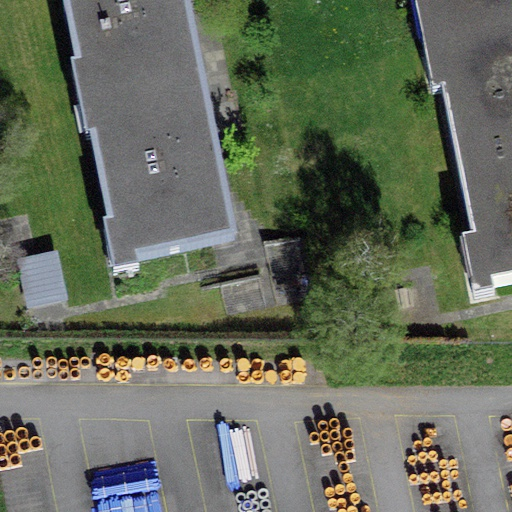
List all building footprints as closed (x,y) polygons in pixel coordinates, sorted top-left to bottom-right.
[(197,87),(179,0),(53,0),(77,112),(197,87)] [(511,0),(416,0),(428,54),(511,37),(511,0)] [(511,281),(511,37),(428,54),(475,289),(511,281)] [(231,248),(197,87),(77,112),(111,273),(231,248)] [(99,511),(175,511),(165,462),(92,477),(99,511)]
